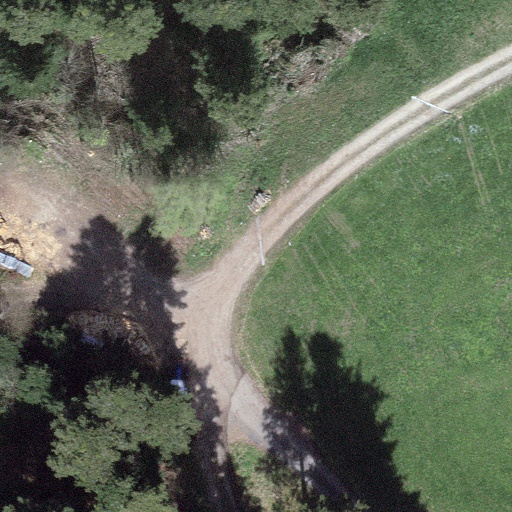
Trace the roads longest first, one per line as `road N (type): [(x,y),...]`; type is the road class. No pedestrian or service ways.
road 1 (track): [(511,64),(344,163),(249,259),(227,306),(217,387),(356,511)]
road 2 (track): [(235,511),(217,387)]
